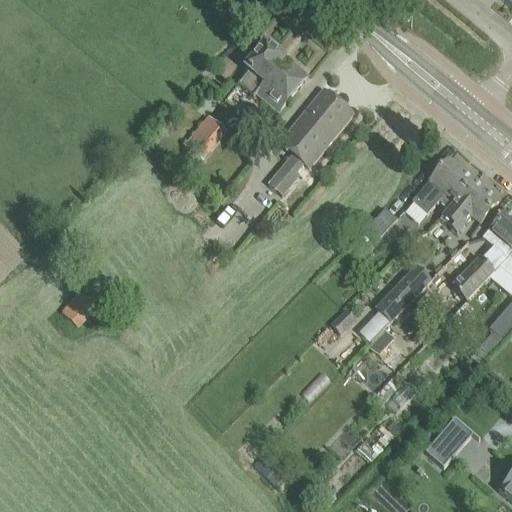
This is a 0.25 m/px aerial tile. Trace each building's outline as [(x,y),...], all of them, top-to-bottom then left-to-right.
[(511,0),(498,0),(511,10),(511,0)] [(307,81),(288,65),(264,46),(244,71),(248,75),(227,101),(242,113),(255,98),(278,116),(307,81)] [(323,94),(279,148),(292,159),(268,189),(280,199),(305,169),(308,172),(352,118),(323,94)] [(208,118),(184,147),(203,163),(227,134),(208,118)] [(405,162),(378,140),(347,178),(373,200),(405,162)] [(439,204),(449,213),(473,184),(448,163),(412,206),(427,219),(439,204)] [(498,205),(473,184),(449,213),(443,219),(457,233),(464,226),(465,227),(471,219),(480,226),(498,205)] [(364,236),(376,247),(397,223),(385,212),(364,236)] [(511,255),(511,217),(506,212),(482,241),(495,251),(483,263),(479,259),(451,289),(466,304),(506,263),(511,255)] [(511,280),(511,255),(506,263),(501,269),(511,280)] [(389,326),(430,284),(420,275),(413,283),(409,279),(376,313),(389,326)] [(78,297),(59,315),(77,334),(96,314),(78,297)] [(511,306),(490,333),(502,343),(511,331),(511,306)] [(384,335),(368,352),(385,369),(402,352),(384,335)] [(443,472),(454,460),(435,444),(425,456),(443,472)] [(267,463),(255,475),(271,492),(284,480),(267,463)] [(511,506),(511,478),(498,494),(511,506)]
